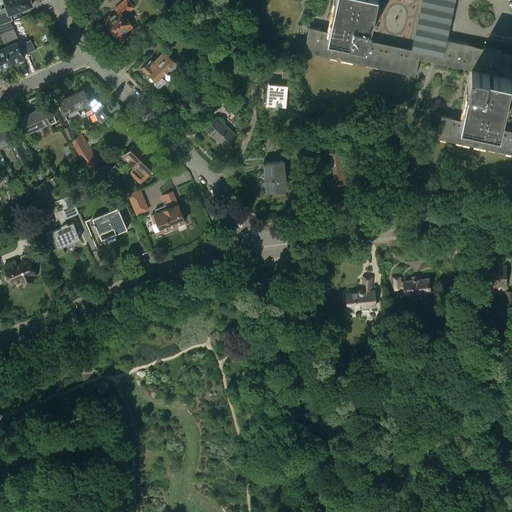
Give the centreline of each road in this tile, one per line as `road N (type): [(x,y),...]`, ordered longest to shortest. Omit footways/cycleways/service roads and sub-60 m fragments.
road 1 (unclassified): [(439,511),(381,421),(295,347),(279,318),(274,260),(252,242)]
road 2 (tertiary): [(252,242),(0,345)]
road 3 (tertiary): [(252,242),(511,209)]
road 4 (residential): [(216,181),(89,56)]
road 5 (residential): [(216,181),(253,118),(258,68)]
